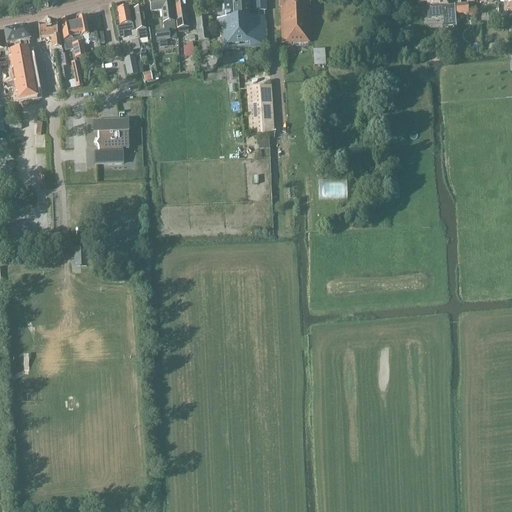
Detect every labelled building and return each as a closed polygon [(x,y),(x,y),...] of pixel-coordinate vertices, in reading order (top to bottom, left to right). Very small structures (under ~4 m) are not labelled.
[(174,23),(171,0),(155,0),(149,1),(151,13),(161,12),(162,24),(163,31),(155,32),(156,43),(172,40),(178,39),(177,37),(176,30),(174,30),(174,23)] [(187,28),(188,28),(184,0),(173,0),(177,30),(178,30),(178,34),(188,33),(187,28)] [(252,0),(254,12),(248,12),(247,0),(222,0),(224,20),(216,20),(221,31),(222,51),(267,49),(264,17),(264,12),(265,12),(265,0),(252,0)] [(279,8),(309,7),(309,0),(278,0),(278,8),(279,8)] [(416,0),(417,3),(420,6),(426,5),(428,19),(444,18),(444,28),(456,27),(454,6),(446,7),(445,0),(416,0)] [(455,15),(468,14),(467,4),(455,5),(455,15)] [(281,44),(302,43),(308,42),(310,42),(309,7),(279,8),(281,44)] [(122,8),(118,9),(117,10),(116,11),(118,21),(114,22),(117,39),(124,38),(122,32),(132,30),(131,24),(129,9),(128,8),(123,9),(122,8)] [(142,9),(132,10),(136,31),(137,31),(138,40),(147,39),(142,9)] [(195,19),(198,42),(208,41),(205,17),(195,19)] [(85,18),(72,21),(76,39),(80,58),(85,57),(81,37),(88,36),(90,43),(97,41),(94,24),(87,26),(85,18)] [(72,21),(55,24),(56,34),(61,33),(63,41),(70,40),(72,45),(74,59),(75,59),(80,58),(76,39),(72,21)] [(55,23),(37,26),(39,39),(50,38),(50,39),(51,49),(61,48),(59,36),(57,37),(56,34),(55,24),(55,23)] [(25,28),(3,32),(3,33),(5,46),(6,46),(19,44),(25,43),(30,42),(28,30),(28,29),(27,28),(25,28)] [(456,40),(446,41),(447,50),(457,49),(456,40)] [(9,59),(0,60),(0,65),(10,64),(11,66),(0,67),(0,70),(0,73),(11,71),(14,84),(3,86),(3,90),(14,88),(15,90),(4,92),(5,97),(16,95),(17,101),(37,98),(29,50),(27,50),(25,43),(19,44),(21,51),(8,53),(9,59)] [(324,49),(313,50),(313,61),(325,60),(324,49)] [(127,77),(137,76),(133,57),(123,60),(127,77)] [(76,62),(71,63),(74,81),(75,88),(82,87),(81,80),(79,73),(77,62),(76,62)] [(144,81),(151,80),(149,71),(142,72),(144,81)] [(247,90),(250,137),(274,136),(271,89),(259,90),(247,90)] [(399,104),(401,97),(394,95),(392,102),(399,104)] [(97,140),(94,145),(96,147),(97,148),(97,150),(98,154),(94,154),(94,165),(122,164),(122,150),(128,149),(127,121),(93,122),(93,134),(97,134),(97,140)] [(92,178),(93,203),(140,202),(140,187),(104,188),(104,178),(92,178)] [(318,182),(318,195),(343,194),(343,182),(318,182)] [(124,221),(124,226),(120,226),(120,231),(120,236),(131,236),(130,221),(124,221)] [(86,249),(74,249),(74,268),(87,267),(86,249)]
